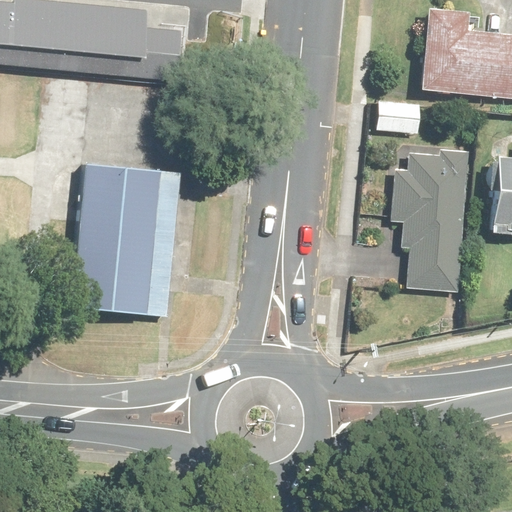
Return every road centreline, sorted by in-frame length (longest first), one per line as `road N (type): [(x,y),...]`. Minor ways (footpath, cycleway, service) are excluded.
road 1 (tertiary): [(275,349),(274,174),(293,0)]
road 2 (tertiary): [(0,409),(188,423)]
road 3 (tertiary): [(335,427),(511,393)]
road 4 (tertiary): [(188,423),(201,378),(221,359),(275,349)]
road 5 (tertiary): [(274,496),(231,490),(209,476),(194,455),(188,423)]
